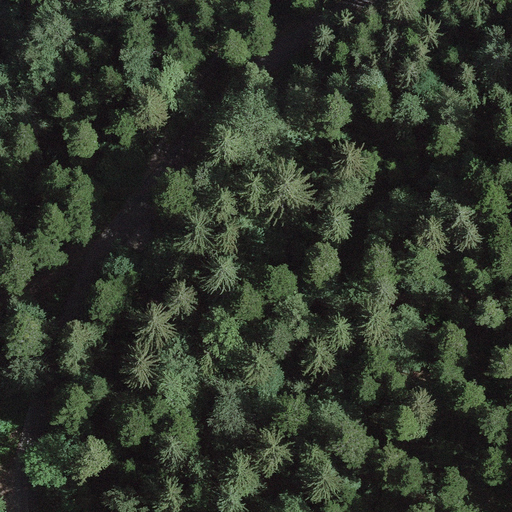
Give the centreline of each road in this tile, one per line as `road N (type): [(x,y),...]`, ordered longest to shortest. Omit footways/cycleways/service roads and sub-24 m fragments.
road 1 (unclassified): [(372,0),(334,18),(198,132),(100,260),(54,361),(26,454),(32,511)]
road 2 (track): [(263,0),(177,122),(166,151),(169,173)]
